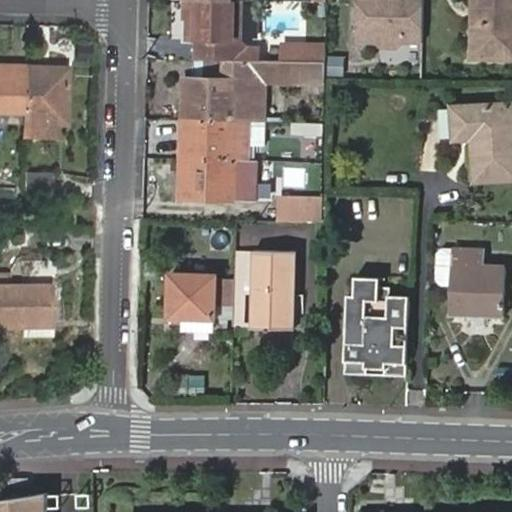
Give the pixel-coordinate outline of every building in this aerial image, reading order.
[(229,1),(185,0),(183,0),(183,18),(189,19),(189,40),(237,41),(239,1),(229,1)] [(359,0),(358,40),(377,41),(382,46),(398,47),(403,42),(422,42),(423,0),(359,0)] [(511,0),(481,0),(481,18),(472,18),(471,58),(511,59),(511,0)] [(481,0),(472,0),(472,18),(481,18),(481,0)] [(281,44),(281,62),(325,63),(325,45),(281,44)] [(328,73),(343,74),(344,57),(330,55),(328,73)] [(181,97),(180,118),(226,118),(235,119),(248,119),(261,119),(262,84),(324,86),(325,63),(281,62),(224,61),(223,80),(187,78),(187,97),(181,97)] [(25,67),(0,66),(0,112),(23,113),(25,67)] [(44,67),(25,67),(23,113),(23,124),(22,138),(41,140),(42,125),(63,125),(65,72),(44,71),(44,67)] [(511,105),(456,109),(457,139),(480,139),(481,148),(475,149),(478,183),(511,179),(511,105)] [(457,139),(456,109),(448,110),(452,149),(467,149),(470,183),(478,183),(475,149),(481,148),(480,139),(457,139)] [(0,122),(19,123),(19,115),(0,114),(0,122)] [(180,118),(179,158),(226,159),(234,159),(245,159),(245,144),(260,144),(261,119),(248,119),(235,119),(180,118)] [(290,121),(290,138),(299,138),(299,155),(322,155),(322,121),(290,121)] [(260,144),(245,144),(245,159),(260,160),(260,144)] [(226,159),(179,158),(179,177),(184,178),(184,200),(234,201),(234,159),(226,159)] [(24,173),(24,195),(47,196),(48,174),(24,173)] [(277,196),(276,219),(319,219),(319,196),(277,196)] [(51,204),(50,223),(71,224),(71,204),(51,204)] [(236,290),(235,328),(296,329),(297,249),(258,248),(258,291),(236,290)] [(258,291),(258,248),(237,248),(236,290),(258,291)] [(451,251),(449,316),(468,317),(468,322),(485,322),(485,318),(505,318),(506,268),(480,267),(480,252),(451,251)] [(168,273),(167,323),(212,324),(212,274),(168,273)] [(391,377),(413,377),(414,297),(394,297),(395,287),(382,287),(382,282),(380,282),(357,282),(357,297),(347,296),(347,331),(354,331),(354,344),(346,344),(346,376),(370,377),(371,369),(391,369),(391,377)] [(52,284),(0,284),(0,326),(22,326),(22,321),(53,320),(52,284)] [(0,511),(46,511),(47,492),(0,498),(0,511)]
